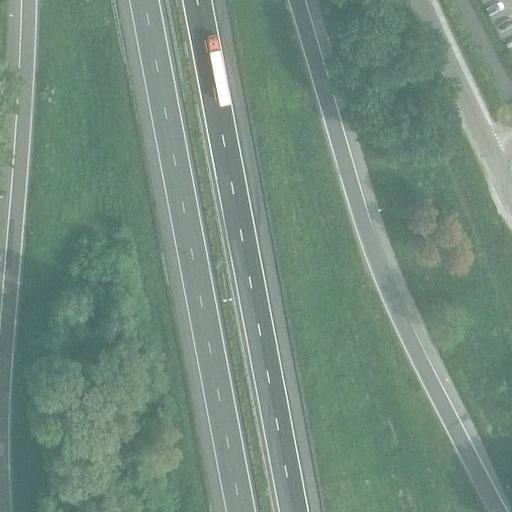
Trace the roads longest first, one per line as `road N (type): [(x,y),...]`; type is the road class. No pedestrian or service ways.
road 1 (motorway): [(498,511),(372,254),(295,0)]
road 2 (motorway): [(147,0),(243,511)]
road 3 (motorway): [(294,511),(200,0)]
road 4 (motorway): [(22,0),(0,331)]
road 5 (unclassified): [(421,0),(511,197)]
